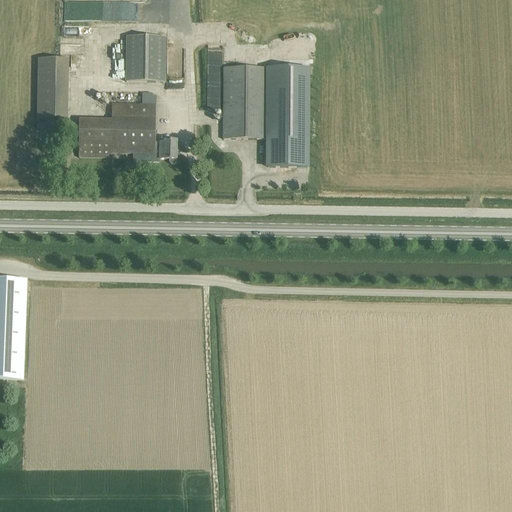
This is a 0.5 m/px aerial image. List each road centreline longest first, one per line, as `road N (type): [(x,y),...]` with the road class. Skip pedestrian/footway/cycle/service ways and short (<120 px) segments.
road 1 (primary): [(511,233),(0,223)]
road 2 (unclassified): [(0,203),(511,212)]
road 3 (unclassified): [(511,295),(37,275)]
road 4 (track): [(218,511),(206,279)]
